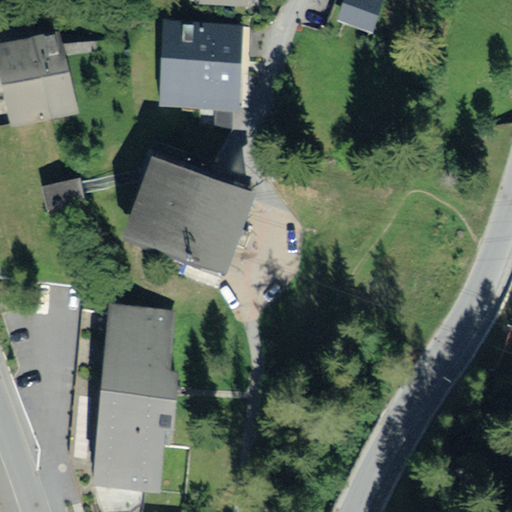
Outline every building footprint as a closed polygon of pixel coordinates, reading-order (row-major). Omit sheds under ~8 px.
[(382,0),(344,0),(338,19),(370,31),(382,0)] [(238,35),(170,32),(166,103),(234,106),(238,35)] [(60,38),(0,50),(16,125),(76,112),(60,38)] [(157,164),(124,248),(233,292),(266,207),(157,164)] [(85,206),(80,179),(42,188),(48,215),(85,206)] [(174,319),(112,314),(99,490),(161,495),(174,319)]
